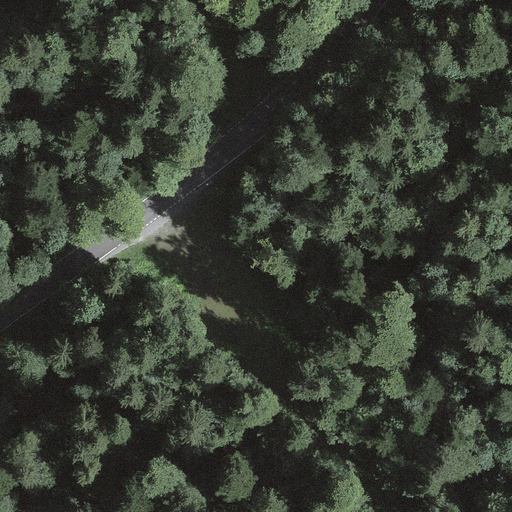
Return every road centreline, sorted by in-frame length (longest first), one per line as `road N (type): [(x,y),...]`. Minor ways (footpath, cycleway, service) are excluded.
road 1 (tertiary): [(0,334),(174,202),(398,0)]
road 2 (track): [(174,202),(317,511)]
